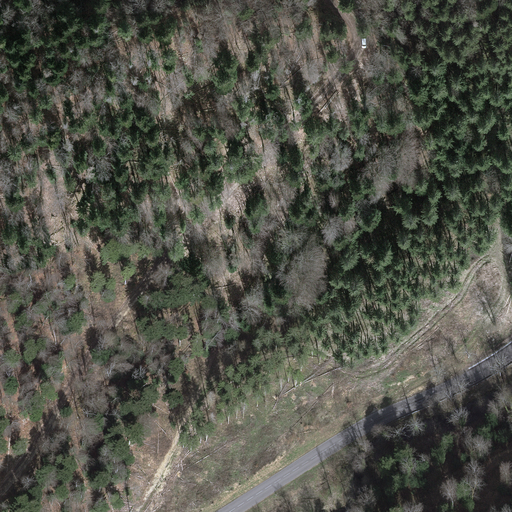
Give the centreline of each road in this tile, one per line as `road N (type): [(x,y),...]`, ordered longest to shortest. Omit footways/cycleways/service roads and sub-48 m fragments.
road 1 (track): [(0,496),(134,295),(337,76),(348,44),(334,0)]
road 2 (secondary): [(511,352),(354,433),(231,511)]
